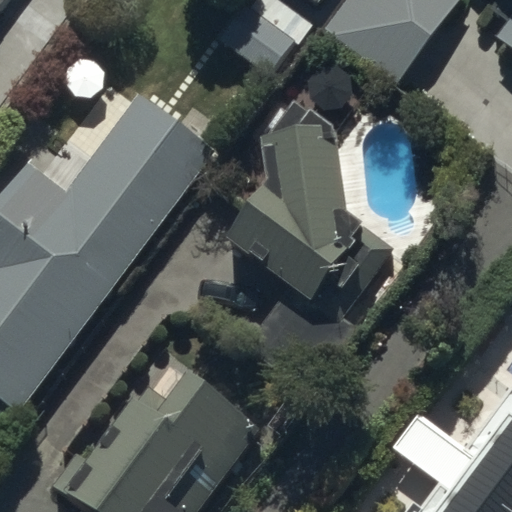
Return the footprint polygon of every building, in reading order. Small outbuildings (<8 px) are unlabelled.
[(311,31),(265,0),(251,0),(216,52),(267,87),(292,52),(295,54),(311,31)] [(287,0),(312,18),(325,0),(287,0)] [(454,21),(425,0),(351,0),(324,35),(399,93),(454,21)] [(511,27),(493,52),(511,66),(511,27)] [(0,414),(17,428),(215,168),(133,105),(62,198),(27,172),(0,207),(0,414)] [(259,156),(259,204),(224,255),(289,299),(246,360),(310,404),(362,329),(340,314),(367,274),(354,265),(366,247),(342,230),(335,145),(296,113),(259,156)] [(210,511),(261,443),(189,389),(172,413),(150,396),(92,474),(78,464),(49,503),(61,511),(210,511)] [(478,467),(445,511),(511,511),(511,408),(473,463),(478,467)]
